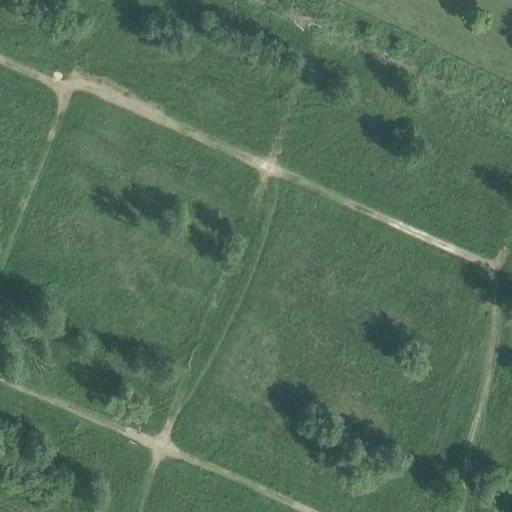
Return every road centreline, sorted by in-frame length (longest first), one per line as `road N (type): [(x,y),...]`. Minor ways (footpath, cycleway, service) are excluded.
road 1 (track): [(0,57),(52,82),(98,88),(486,265),(476,348),(407,511)]
road 2 (track): [(307,511),(0,369)]
road 3 (track): [(271,169),(162,445)]
road 4 (track): [(0,233),(74,84)]
